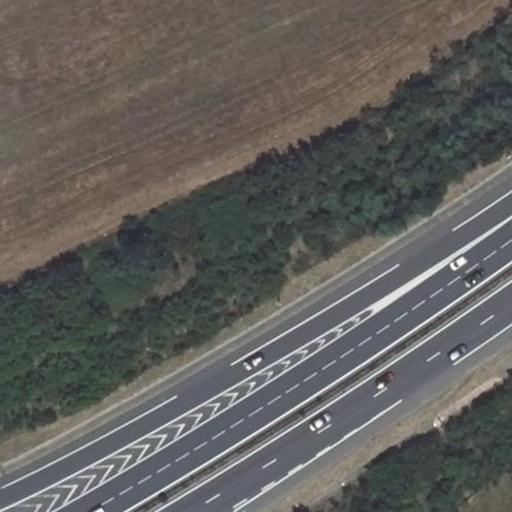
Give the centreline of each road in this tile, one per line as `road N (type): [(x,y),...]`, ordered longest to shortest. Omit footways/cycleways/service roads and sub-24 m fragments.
road 1 (motorway): [(511,232),(425,263),(0,499)]
road 2 (motorway): [(511,237),(256,412),(90,511)]
road 3 (motorway): [(178,511),(511,297)]
